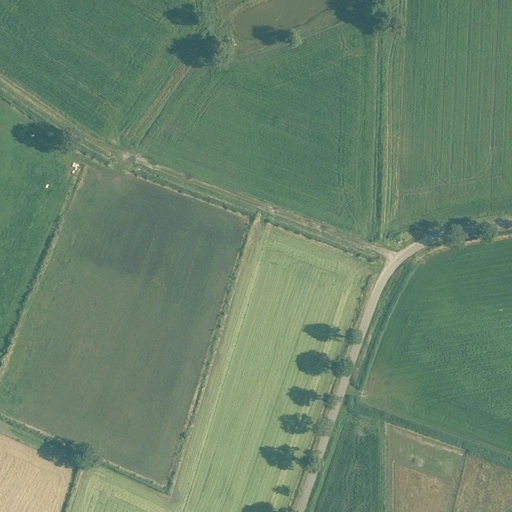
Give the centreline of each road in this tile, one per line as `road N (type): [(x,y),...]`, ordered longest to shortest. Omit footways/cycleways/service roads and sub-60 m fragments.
road 1 (track): [(398,260),(106,147),(0,77)]
road 2 (unclassified): [(299,511),(373,299),(392,266),(440,235),(511,222)]
